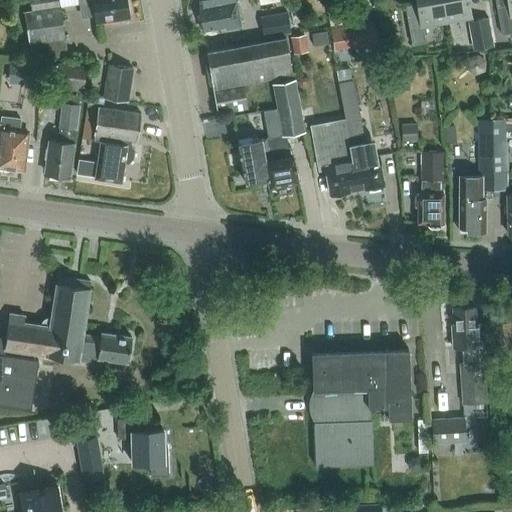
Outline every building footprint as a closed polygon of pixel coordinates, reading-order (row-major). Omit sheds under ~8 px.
[(29,0),(31,10),(22,12),(27,44),(48,41),(51,57),(67,55),(58,0),(15,0),(15,1),(19,0),(29,0)] [(77,0),(80,14),(84,17),(95,15),(96,25),(115,22),(115,20),(128,17),(127,14),(130,14),(128,4),(126,4),(125,0),(77,0)] [(234,0),(200,0),(202,7),(198,7),(202,30),(223,27),(224,28),(239,26),(234,0)] [(421,26),(444,22),(440,0),(414,0),(417,13),(405,15),(410,45),(424,43),(421,26)] [(465,0),(440,0),(444,22),(469,17),(465,0)] [(511,0),(506,0),(507,3),(495,5),(500,35),(511,32),(511,0)] [(347,24),(345,8),(328,10),(330,26),(347,24)] [(290,32),(286,11),(259,16),(262,36),(290,32)] [(468,21),(473,50),(492,47),(487,18),(468,21)] [(348,26),(331,29),(335,51),(352,47),(348,26)] [(308,51),(305,34),(290,37),(293,54),(308,51)] [(284,38),(222,50),(205,52),(217,114),(222,113),(244,108),(239,85),(291,75),(284,38)] [(495,54),(491,61),(497,65),(501,58),(495,54)] [(36,84),(37,64),(9,64),(8,84),(36,84)] [(82,93),(85,68),(56,65),(54,90),(82,93)] [(127,101),(131,68),(107,65),(103,98),(127,101)] [(352,79),(338,82),(344,118),(345,121),(344,121),(347,135),(359,133),(361,132),(352,79)] [(272,84),(278,114),(281,134),(271,136),(272,144),(266,146),(266,149),(260,150),(265,178),(267,186),(295,181),(291,156),(293,156),(291,146),(287,147),(285,134),(304,131),(295,80),(272,84)] [(72,164),(80,101),(62,99),(56,143),(46,141),(44,160),(46,160),(44,174),(50,175),(49,178),(57,179),(57,176),(68,177),(70,163),(72,164)] [(140,111),(85,104),(81,137),(99,139),(95,179),(120,182),(122,163),(127,164),(133,160),(134,148),(129,141),(136,142),(140,111)] [(271,136),(281,134),(278,114),(265,116),(269,137),(237,142),(244,182),(265,178),(260,150),(266,149),(266,146),(272,144),(271,136)] [(16,131),(18,119),(1,117),(0,128),(0,167),(22,170),(26,132),(16,131)] [(491,121),(492,171),(506,170),(504,132),(511,131),(511,120),(504,121),(491,121)] [(330,193),(356,188),(347,135),(344,121),(329,124),(332,139),(315,143),(320,167),(325,166),(330,193)] [(492,171),(491,121),(477,122),(479,171),(492,171)] [(416,140),(416,123),(400,123),(401,141),(416,140)] [(361,144),(359,133),(347,135),(356,188),(383,183),(377,155),(374,141),(361,144)] [(441,151),(421,151),(421,179),(422,181),(422,193),(417,193),(414,197),(414,206),(417,208),(417,223),(424,223),(428,228),(437,228),(441,224),(442,224),(442,193),(439,193),(439,180),(441,180),(441,151)] [(464,176),(464,199),(459,199),(458,227),(466,227),(466,231),(484,231),(485,199),(481,199),(482,176),(464,176)] [(42,321),(41,324),(24,322),(25,315),(9,313),(5,341),(5,348),(46,353),(45,354),(75,359),(75,358),(97,361),(98,356),(128,361),(132,335),(101,331),(100,335),(83,333),(89,286),(89,280),(57,275),(56,282),(55,282),(51,317),(48,317),(46,317),(44,318),(43,319),(42,320),(42,321)] [(473,308),(451,309),(452,326),(449,326),(450,347),(461,347),(462,364),(459,364),(461,403),(485,402),(483,363),(479,364),(476,324),(474,324),(473,308)] [(498,346),(511,345),(511,309),(510,310),(511,316),(496,317),(498,346)] [(5,348),(5,341),(0,339),(0,404),(32,409),(39,359),(4,355),(5,348)] [(407,349),(310,353),(314,467),(372,464),(370,421),(368,421),(368,407),(386,407),(387,419),(410,419),(407,349)] [(86,402),(72,404),(74,413),(87,412),(86,402)] [(133,418),(117,419),(118,438),(131,438),(132,462),(149,462),(150,474),(168,473),(167,446),(163,446),(162,431),(163,431),(163,429),(153,430),(153,422),(133,422),(133,418)] [(462,418),(430,420),(431,444),(463,442),(462,418)] [(97,436),(76,440),(82,480),(104,477),(97,436)] [(421,466),(421,461),(417,457),(412,457),(408,461),(408,466),(412,470),(417,470),(421,466)] [(58,486),(19,492),(22,511),(32,511),(61,507),(58,486)] [(378,511),(378,503),(353,504),(353,511),(378,511)]
